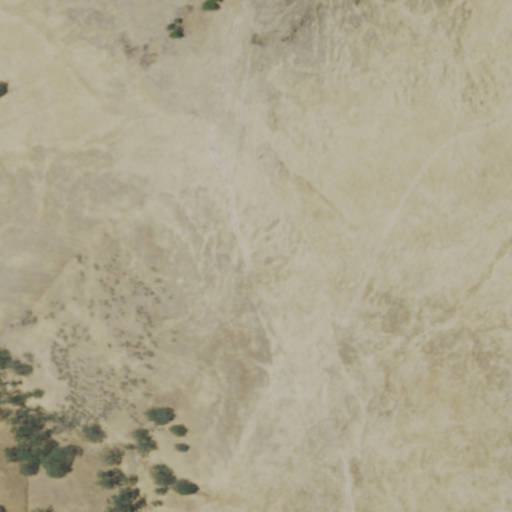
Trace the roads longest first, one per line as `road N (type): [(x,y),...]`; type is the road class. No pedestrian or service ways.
road 1 (track): [(279,342),(245,266),(225,171),(208,147),(227,36),(244,0)]
road 2 (track): [(348,511),(339,457),(279,342)]
